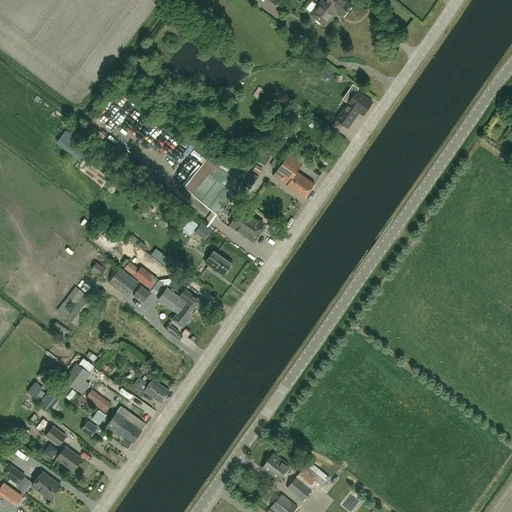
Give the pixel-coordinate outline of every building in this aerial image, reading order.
[(336,12),(335,11),(335,10),(326,3),(322,0),(311,14),(316,19),(316,21),(319,24),(322,23),(325,26),(336,12)] [(336,12),(342,17),(352,5),(346,1),(346,0),(327,0),(326,3),(335,10),(335,11),(336,12)] [(364,115),(373,102),(357,91),(360,88),(354,84),(350,89),(356,93),(337,120),(348,128),(356,117),(351,114),(355,108),(364,115)] [(194,148),(191,153),(203,160),(206,156),(194,148)] [(305,198),(315,183),(296,171),(305,159),(291,149),(273,175),(287,185),(286,185),(305,198)] [(192,194),(218,214),(234,193),(231,190),(238,181),(216,164),(215,166),(206,159),(184,188),(192,194)] [(256,165),(250,160),(246,165),(252,171),(256,165)] [(252,240),(258,232),(264,223),(242,208),(239,213),(233,209),(228,216),(234,220),(230,225),(252,240)] [(191,235),(199,225),(193,221),(195,219),(185,211),(183,213),(180,210),(173,219),(176,222),(176,223),(191,235)] [(224,275),(233,262),(215,249),(206,262),(224,275)] [(107,270),(96,263),(91,270),(101,278),(107,270)] [(149,286),(158,276),(143,264),(134,273),(149,286)] [(128,297),(139,282),(120,268),(109,282),(128,297)] [(167,306),(167,305),(181,286),(173,280),(167,287),(159,280),(153,287),(163,294),(158,300),(167,306)] [(151,293),(141,285),(134,295),(143,302),(151,293)] [(58,310),(77,326),(96,302),(77,286),(58,310)] [(178,313),(187,301),(197,309),(202,301),(181,286),(167,305),(178,313)] [(197,309),(187,301),(178,313),(173,319),(183,327),(186,323),(187,324),(188,323),(190,320),(191,319),(190,318),(197,309)] [(66,340),(70,334),(56,323),(52,329),(66,340)] [(179,331),(169,324),(166,329),(175,336),(179,331)] [(85,380),(90,373),(74,361),(62,378),(78,390),(83,393),(90,384),(85,380)] [(128,387),(132,381),(125,375),(121,381),(128,387)] [(161,403),(170,391),(153,379),(149,384),(140,377),(131,389),(142,396),(145,391),(161,403)] [(35,381),(27,392),(35,398),(43,388),(35,381)] [(57,383),(40,404),(49,412),(66,390),(57,383)] [(112,418),(137,437),(142,430),(141,430),(144,426),(136,420),(133,424),(129,421),(132,417),(119,408),(112,418)] [(99,424),(106,415),(99,410),(92,419),(99,424)] [(137,437),(112,418),(105,428),(118,437),(121,434),(126,437),(124,441),(130,445),(132,442),(133,443),(137,437)] [(91,437),(98,428),(88,421),(82,431),(91,437)] [(59,446),(66,436),(53,426),(46,436),(59,446)] [(29,433),(25,436),(32,443),(35,440),(29,433)] [(74,470),(82,459),(66,447),(58,458),(74,470)] [(279,481),(291,466),(274,453),(263,468),(279,481)] [(319,491),(331,477),(310,460),(299,474),(319,491)] [(25,476),(10,465),(4,473),(19,484),(25,476)] [(61,486),(42,472),(33,485),(52,499),(61,486)] [(303,501),(313,488),(297,475),(287,488),(303,501)] [(276,511),(293,511),(298,507),(282,493),(271,507),(276,511)]
